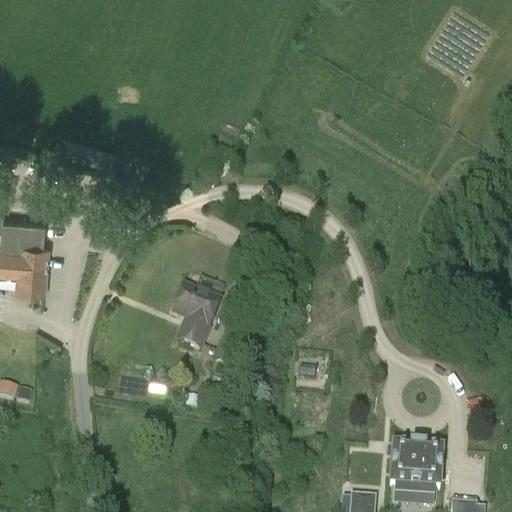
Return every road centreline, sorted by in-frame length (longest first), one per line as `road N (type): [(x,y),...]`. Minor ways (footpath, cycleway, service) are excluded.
road 1 (track): [(151,221),(231,193),(265,193),(318,215),(341,238),(372,333),(389,358),(446,384),(450,402),(442,419),(415,427),(393,408),(392,378)]
road 2 (unclassified): [(92,511),(79,379),(83,339),(116,250),(151,221)]
